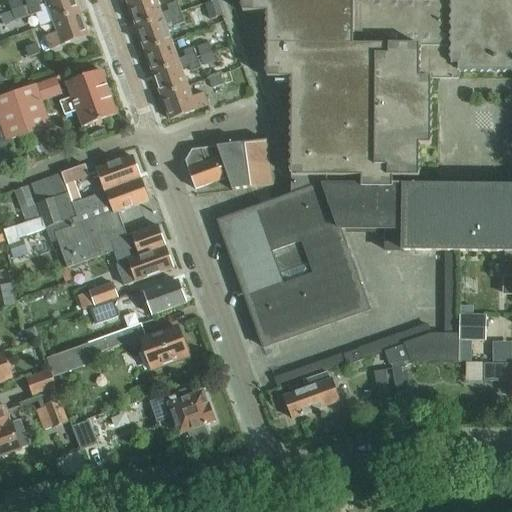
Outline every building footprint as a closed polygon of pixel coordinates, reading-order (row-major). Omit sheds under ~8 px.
[(14,0),(9,2),(12,12),(24,8),(24,9),(29,7),(29,6),(45,0),(14,0)] [(47,3),(54,22),(80,12),(75,0),(45,0),(29,6),(29,7),(32,15),(40,12),(38,7),(47,3)] [(162,15),(156,0),(147,0),(129,7),(137,30),(180,14),(177,4),(168,7),(170,12),(162,15)] [(224,16),(218,0),(216,0),(205,4),(211,21),(224,16)] [(511,0),(242,0),(242,13),(267,13),(267,78),(292,79),(291,196),(219,222),(265,348),(369,310),(340,229),(387,230),(386,250),(505,252),(511,252),(511,187),(403,186),(403,185),(392,184),(392,177),(419,177),(420,146),(431,146),(432,78),(420,78),(420,64),(457,64),(457,71),(511,71),(511,0)] [(12,12),(0,16),(4,25),(16,21),(28,17),(24,9),(24,8),(12,12)] [(89,36),(80,12),(54,22),(58,33),(47,37),(51,49),(89,36)] [(184,23),(180,14),(137,30),(146,52),(172,43),(166,25),(174,22),(175,26),(184,23)] [(36,43),(25,47),(28,57),(40,53),(36,43)] [(185,52),(187,57),(178,61),(172,43),(146,52),(154,75),(197,59),(193,49),(185,52)] [(197,47),(201,57),(213,53),(209,43),(197,47)] [(216,63),(213,53),(201,57),(204,67),(216,63)] [(200,69),(197,59),(154,75),(162,97),(188,88),(182,70),(190,67),(192,72),(200,69)] [(83,127),(118,115),(102,70),(67,83),(73,98),(61,103),(66,116),(78,111),(83,127)] [(219,76),(207,81),(211,91),(223,86),(219,76)] [(54,93),(61,90),(57,78),(0,98),(0,119),(8,142),(52,126),(41,97),(47,95),(49,99),(56,97),(54,93)] [(192,99),(188,88),(162,97),(171,121),(207,107),(203,95),(192,99)] [(266,142),(218,148),(222,159),(221,159),(228,181),(232,192),(251,189),(273,186),(266,142)] [(185,162),(196,190),(225,179),(217,160),(221,159),(222,159),(218,148),(192,151),(185,162)] [(106,192),(141,179),(133,156),(97,169),(106,192)] [(66,184),(90,176),(86,165),(62,174),(66,184)] [(61,174),(46,180),(57,210),(73,204),(61,174)] [(106,192),(73,204),(78,218),(111,205),(114,214),(119,213),(149,201),(141,179),(106,192)] [(46,180),(30,186),(41,215),(42,215),(57,210),(46,180)] [(29,187),(16,192),(23,213),(21,214),(24,223),(40,218),(35,205),(29,187)] [(57,210),(42,215),(43,217),(47,230),(52,244),(58,241),(68,269),(110,253),(109,249),(113,248),(112,244),(112,243),(128,237),(119,213),(114,214),(111,205),(78,218),(73,204),(57,210)] [(40,218),(24,223),(28,236),(47,230),(43,217),(40,218)] [(159,226),(112,244),(113,248),(120,266),(166,248),(159,226)] [(1,230),(0,230),(0,244),(7,243),(10,251),(21,248),(14,227),(2,231),(1,230)] [(21,248),(10,251),(13,259),(28,254),(25,246),(21,248)] [(125,287),(132,284),(174,269),(166,248),(120,266),(117,266),(125,287)] [(457,363),(457,342),(457,315),(458,259),(445,259),(445,336),(432,335),(428,326),(400,335),(404,345),(411,362),(457,363)] [(68,269),(61,271),(66,285),(73,282),(68,269)] [(153,317),(187,304),(179,282),(141,296),(142,300),(146,299),(153,317)] [(114,284),(90,292),(95,307),(119,298),(114,284)] [(457,315),(457,342),(486,342),(487,315),(457,315)] [(89,345),(47,359),(54,378),(96,363),(93,356),(146,337),(142,324),(89,343),(89,345)] [(33,329),(24,332),(28,344),(37,340),(33,329)] [(154,370),(190,357),(179,329),(143,342),(154,370)] [(279,390),(304,381),(327,373),(375,355),(384,352),(404,345),(400,335),(274,379),(279,390)] [(408,393),(404,363),(411,362),(404,345),(384,352),(390,366),(392,365),(396,394),(408,393)] [(0,384),(14,379),(7,359),(0,360),(0,384)] [(511,364),(483,364),(483,382),(511,382),(511,364)] [(50,369),(27,378),(33,396),(57,388),(50,369)] [(379,397),(390,395),(386,371),(375,373),(379,397)] [(327,373),(304,381),(307,389),(284,397),(292,419),(339,402),(331,380),(330,381),(327,373)] [(44,408),(36,411),(44,432),(53,429),(53,430),(69,423),(56,390),(48,392),(51,404),(44,407),(44,408)] [(187,390),(150,404),(157,424),(174,419),(180,436),(190,432),(192,438),(197,440),(207,437),(209,432),(206,426),(216,422),(209,404),(204,392),(190,398),(187,390)] [(0,458),(21,451),(20,449),(30,447),(26,433),(16,436),(11,421),(10,422),(5,407),(0,409),(0,458)] [(82,449),(97,444),(89,421),(73,427),(82,449)]
